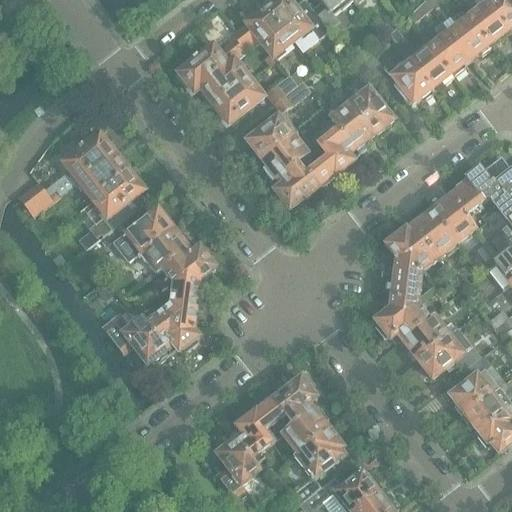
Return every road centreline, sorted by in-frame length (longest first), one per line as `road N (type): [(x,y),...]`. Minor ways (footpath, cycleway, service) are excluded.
road 1 (residential): [(55,511),(241,369),(296,298)]
road 2 (residential): [(296,298),(118,71)]
road 3 (residential): [(296,298),(349,229),(505,108)]
road 4 (residential): [(461,510),(296,298)]
road 5 (residential): [(10,178),(47,128),(118,71)]
